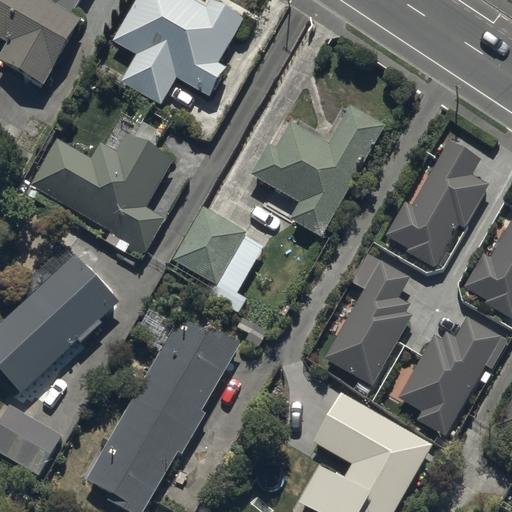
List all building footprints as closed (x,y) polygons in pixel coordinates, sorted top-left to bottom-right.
[(78,11),(59,0),(55,0),(52,7),(39,0),(0,0),(0,65),(47,90),(82,25),(74,20),(78,11)] [(59,0),(78,11),(84,0),(87,0),(88,0),(87,0),(59,0)] [(140,60),(124,88),(162,110),(178,82),(211,101),(228,72),(222,67),(246,25),(203,0),(139,0),(113,44),(140,60)] [(270,150),(252,180),(298,207),(289,223),(323,243),(389,130),(354,110),(331,148),(291,124),(274,152),(270,150)] [(56,141),(29,189),(112,236),(108,244),(141,263),(165,222),(147,212),(174,164),(153,152),(163,135),(125,113),(104,149),(100,147),(92,161),(56,141)] [(407,204),(385,240),(408,254),(407,256),(435,273),(461,229),(466,232),(491,191),(473,180),(483,163),(450,144),(412,207),(407,204)] [(267,251),(204,211),(166,270),(209,298),(212,294),(232,307),(267,251)] [(511,225),(491,263),(483,259),(464,293),(489,306),(486,310),(511,323),(511,225)] [(0,370),(25,396),(79,344),(83,348),(104,327),(103,326),(124,305),(89,270),(104,255),(82,233),(64,251),(61,248),(19,289),(29,300),(0,328),(0,370)] [(364,293),(325,362),(358,381),(353,391),(374,403),(405,348),(399,345),(413,320),(408,317),(412,310),(400,303),(412,282),(367,256),(350,285),(364,293)] [(117,372),(108,388),(133,403),(109,445),(101,441),(80,479),(112,498),(108,506),(118,511),(147,511),(179,457),(184,460),(208,418),(204,416),(242,349),(208,330),(205,335),(180,320),(175,328),(150,313),(135,339),(161,354),(142,386),(117,372)] [(423,416),(418,425),(447,442),(488,372),(493,375),(509,346),(467,322),(456,341),(446,336),(441,344),(434,340),(398,402),(423,416)] [(396,511),(431,450),(434,446),(343,395),(314,448),(352,470),(344,484),(318,469),(293,511),(396,511)] [(511,431),(511,399),(498,424),(511,431)] [(0,425),(0,457),(41,482),(66,442),(11,408),(0,425)] [(24,511),(30,505),(13,493),(0,511),(24,511)]
